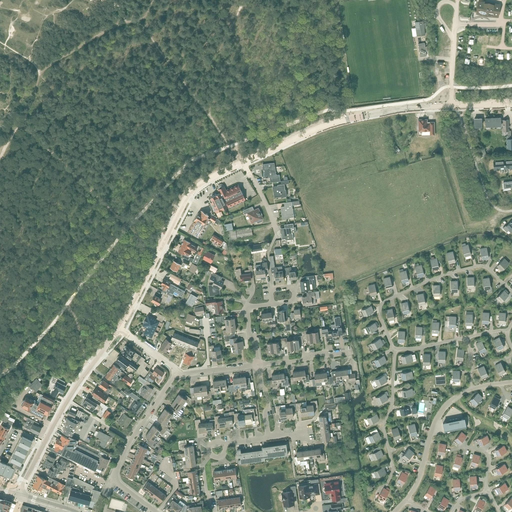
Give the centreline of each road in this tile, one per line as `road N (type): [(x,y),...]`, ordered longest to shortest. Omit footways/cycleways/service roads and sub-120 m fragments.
road 1 (tertiary): [(242,164),(342,122),(451,107)]
road 2 (tertiary): [(117,328),(182,199),(242,164)]
road 3 (tertiary): [(19,496),(76,384),(117,328)]
road 4 (residential): [(394,350),(381,301),(479,267),(511,290)]
road 5 (residential): [(155,511),(113,478),(176,373)]
road 6 (residential): [(406,500),(437,417),(473,387)]
road 7 (residential): [(394,350),(383,429),(389,480)]
